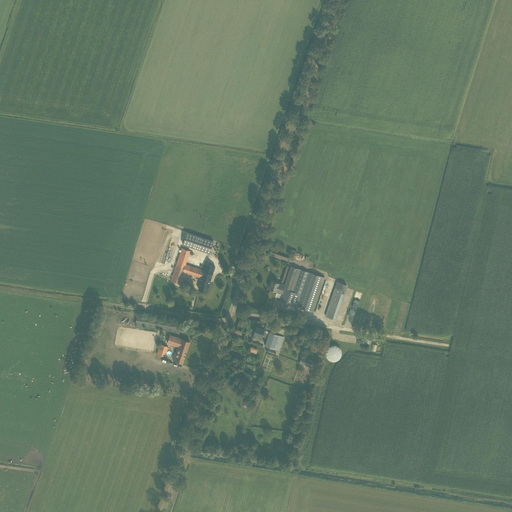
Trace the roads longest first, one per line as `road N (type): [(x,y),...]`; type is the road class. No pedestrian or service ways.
road 1 (unclassified): [(166,511),(338,0)]
road 2 (track): [(185,457),(511,509)]
road 3 (track): [(0,287),(231,321)]
